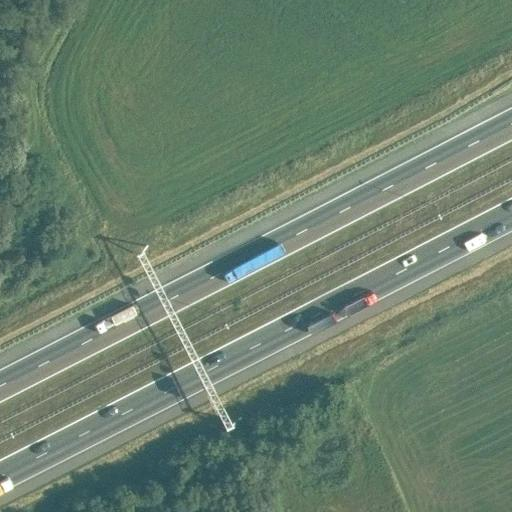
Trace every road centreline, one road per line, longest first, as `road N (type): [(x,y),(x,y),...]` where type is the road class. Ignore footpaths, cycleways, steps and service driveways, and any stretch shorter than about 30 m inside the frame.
road 1 (motorway): [(0,478),(511,218)]
road 2 (motorway): [(511,131),(0,389)]
